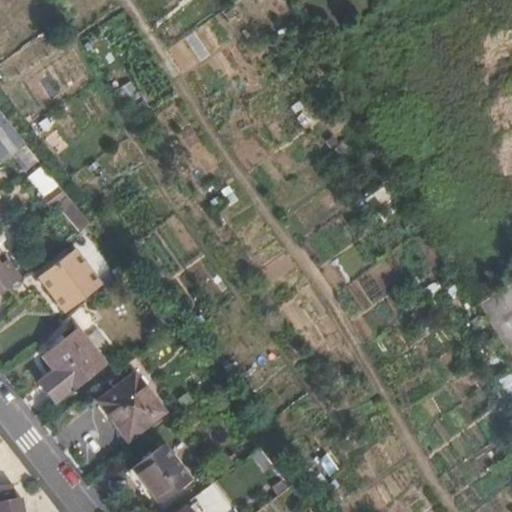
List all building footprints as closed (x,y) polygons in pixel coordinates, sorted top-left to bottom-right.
[(25,145),(0,113),(0,162),(1,164),(11,156),(25,145)] [(38,161),(25,145),(11,156),(23,172),(38,161)] [(43,197),(57,186),(41,166),(27,178),(43,197)] [(30,270),(9,287),(20,301),(35,289),(52,312),(58,307),(63,314),(101,285),(74,250),(37,278),(30,270)] [(0,293),(19,278),(0,252),(0,293)] [(52,370),(69,393),(107,364),(78,328),(42,357),(52,370)] [(55,404),(69,393),(52,370),(38,382),(55,404)] [(134,374),(98,402),(128,441),(164,413),(134,374)] [(250,440),(239,448),(247,458),(258,450),(250,440)] [(163,444),(132,468),(142,482),(159,504),(192,481),(163,444)] [(274,464),(261,448),(251,455),(264,472),(274,464)] [(229,471),(237,466),(230,457),(223,462),(229,471)] [(142,482),(132,468),(127,471),(137,485),(142,482)] [(272,485),(279,495),(291,486),(283,477),(272,485)] [(0,511),(24,511),(22,498),(15,499),(13,483),(0,485),(0,511)]
